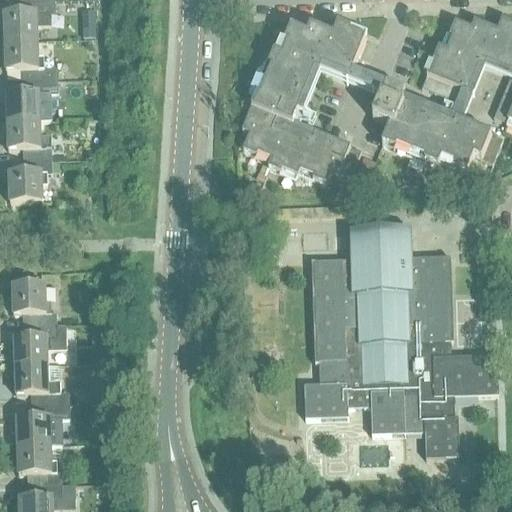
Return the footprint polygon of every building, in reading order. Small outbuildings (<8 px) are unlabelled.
[(5,19),(6,47),(38,46),(38,30),(52,30),(52,18),(57,18),(57,5),(19,7),(19,19),(5,19)] [(318,70),(350,83),(357,66),(342,60),(345,53),(360,59),(367,42),(338,30),(334,41),(311,32),(308,40),(291,33),(285,46),(287,48),(282,61),(274,58),(268,71),(271,73),(260,102),(257,101),(242,138),(250,141),(243,157),(257,163),(258,160),(271,166),(268,174),(282,179),(283,176),(299,182),(301,176),(314,182),(313,184),(327,190),(333,175),(352,182),(362,158),(321,141),(319,147),(313,144),(310,150),(305,148),(307,142),(281,132),(282,128),(293,131),(302,109),(296,107),(299,102),(302,104),(303,101),(299,100),(301,95),(307,97),(318,70)] [(421,93),(460,109),(466,95),(461,94),(463,88),(470,91),(481,64),(507,75),(509,69),(511,70),(511,33),(496,36),(471,34),(449,41),(452,42),(446,56),(438,52),(432,66),(436,67),(430,80),(427,79),(421,93)] [(21,74),(22,87),(58,86),(57,72),(44,72),(44,60),(39,60),(38,46),(6,47),(6,74),(21,74)] [(511,85),(509,84),(493,123),(507,129),(508,126),(511,127),(511,85)] [(7,99),(8,127),(41,126),(41,111),(46,110),(45,99),(58,98),(58,86),(22,87),(22,98),(7,99)] [(491,168),(500,143),(461,127),(459,133),(433,122),(430,128),(426,126),(427,122),(425,121),(423,125),(418,123),(420,117),(400,109),(405,97),(386,90),(373,124),(390,130),(382,149),(396,155),(397,152),(427,164),(426,166),(439,172),(443,163),(456,168),(455,171),(468,176),(474,161),(491,168)] [(23,154),(24,167),(53,166),(52,141),(42,141),(41,126),(8,127),(9,154),(23,154)] [(53,166),(24,167),(24,178),(10,179),(11,207),(44,206),(43,190),(48,190),(48,179),(53,178),(53,166)] [(274,215),(274,226),(355,223),(354,212),(274,215)] [(348,414),(371,413),(372,440),(406,439),(406,437),(425,436),(426,463),(460,462),(459,421),(455,422),(455,415),(456,415),(456,413),(479,413),(479,415),(500,414),(498,373),(447,375),(446,360),(452,360),(452,361),(454,361),(454,359),(453,359),(450,265),(451,265),(451,263),(447,263),(447,264),(412,265),(411,235),(350,237),(351,267),(312,268),(316,368),(320,368),(320,390),(304,391),(306,425),(349,424),(348,414)] [(29,320),(30,333),(57,332),(57,330),(56,317),(51,318),(51,306),(45,306),(45,291),(13,292),(14,320),(29,320)] [(15,344),(16,372),(48,372),(47,355),(66,354),(66,330),(57,330),(57,332),(30,333),(30,344),(15,344)] [(31,399),(32,412),(69,411),(69,396),(59,396),(58,371),(48,372),(16,372),(16,399),(31,399)] [(17,424),(18,452),(50,451),(61,451),(60,424),(70,424),(69,411),(32,412),(32,424),(17,424)] [(34,479),(35,492),(62,491),(62,490),(62,477),(56,477),(56,466),(51,466),(50,451),(18,452),(19,480),(34,479)] [(62,491),(35,492),(35,504),(20,504),(19,511),(76,511),(75,490),(62,490),(62,491)]
